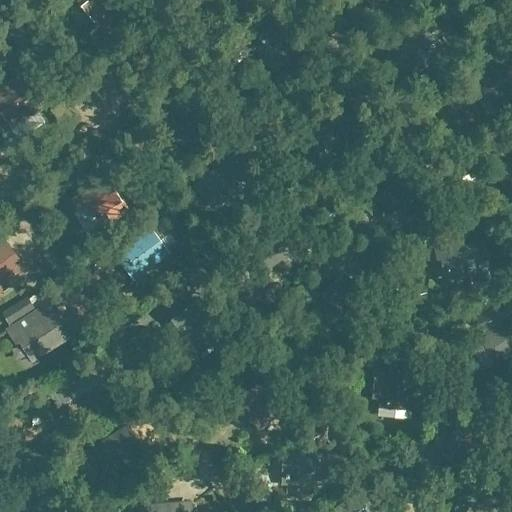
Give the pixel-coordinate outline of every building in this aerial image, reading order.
[(104,37),(127,19),(111,0),(90,0),(90,1),(89,0),(76,0),(104,37)] [(368,17),(390,0),(366,0),(368,2),(361,8),(368,17)] [(278,59),(290,50),(271,27),(258,38),(260,40),(252,47),(277,77),(287,69),(278,59)] [(401,82),(431,59),(415,38),(385,61),(401,82)] [(0,66),(10,61),(0,41),(0,66)] [(0,104),(13,125),(45,105),(31,83),(0,102),(0,104)] [(191,135),(203,99),(177,91),(166,127),(191,135)] [(455,137),(485,114),(469,93),(439,116),(455,137)] [(129,113),(138,124),(146,118),(137,107),(129,113)] [(328,158),(357,135),(341,114),(311,138),(328,158)] [(218,204),(249,181),(233,160),(203,183),(218,204)] [(511,199),(511,162),(501,171),(511,185),(505,191),(511,199)] [(405,224),(425,204),(399,178),(386,190),(380,184),(372,192),(405,224)] [(101,180),(68,201),(76,213),(89,205),(96,216),(102,212),(107,221),(126,210),(120,201),(119,202),(110,188),(107,189),(101,180)] [(265,269),(296,247),(280,226),(250,248),(265,269)] [(135,277),(166,254),(150,233),(120,255),(135,277)] [(0,294),(27,274),(0,237),(0,294)] [(449,278),(486,270),(481,244),(444,252),(449,278)] [(350,321),(369,299),(342,274),(330,288),(323,282),(316,290),(350,321)] [(27,299),(2,315),(8,325),(33,309),(27,299)] [(194,351),(217,333),(194,303),(180,315),(174,308),(166,314),(194,351)] [(34,357),(66,337),(52,315),(33,327),(27,317),(14,326),(34,357)] [(498,361),(511,352),(511,322),(484,338),(498,361)] [(373,374),(370,401),(382,402),(381,404),(408,407),(411,369),(385,366),(384,375),(373,374)] [(69,417),(101,397),(87,375),(55,395),(69,417)] [(258,432),(281,415),(258,385),(244,396),(239,389),(230,396),(258,432)] [(109,472),(142,452),(128,429),(95,449),(109,472)] [(439,473),(469,451),(454,430),(423,452),(439,473)] [(324,484),(325,458),(287,457),(286,484),(324,484)] [(366,511),(356,497),(336,511),(366,511)]
